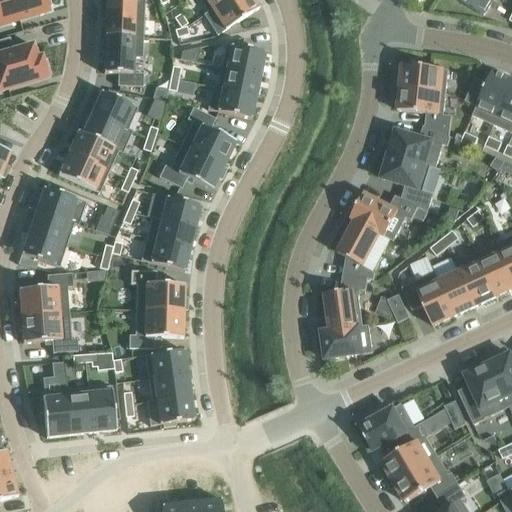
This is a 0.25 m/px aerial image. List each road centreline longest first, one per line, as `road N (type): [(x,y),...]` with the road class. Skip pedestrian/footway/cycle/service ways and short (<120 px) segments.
road 1 (residential): [(229,448),(212,320),(216,264),(291,94),(294,60),(279,0)]
road 2 (residential): [(377,26),(363,133),(303,245),(293,302),(294,353),(314,411)]
road 3 (residential): [(0,223),(62,102),(76,58),(76,0)]
road 4 (residential): [(511,320),(314,411)]
road 5 (residential): [(229,448),(123,459),(53,511)]
road 6 (residential): [(52,511),(13,418),(0,353)]
road 7 (residential): [(511,56),(377,26)]
road 8 (residential): [(314,411),(379,511)]
